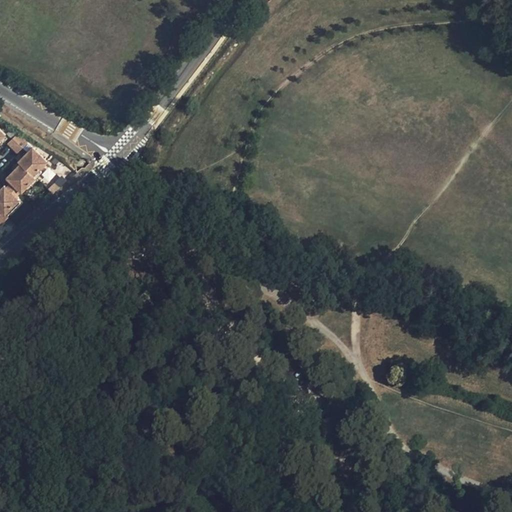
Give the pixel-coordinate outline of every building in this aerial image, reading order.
[(17,133),(7,143),(12,148),(16,153),(27,143),(17,133)] [(21,163),(21,162),(33,174),(39,169),(47,160),(33,146),(32,147),(22,158),(19,161),(21,163)] [(21,163),(19,161),(12,167),(14,169),(21,163)] [(21,162),(21,163),(14,169),(7,177),(12,181),(21,191),(25,187),(35,177),(35,176),(33,174),(21,162)] [(35,177),(25,187),(27,190),(38,179),(35,177)] [(21,191),(12,181),(6,186),(4,185),(0,189),(0,207),(2,210),(5,213),(6,212),(18,199),(19,199),(16,196),(21,191)] [(18,199),(6,212),(8,214),(21,202),(18,199)]
